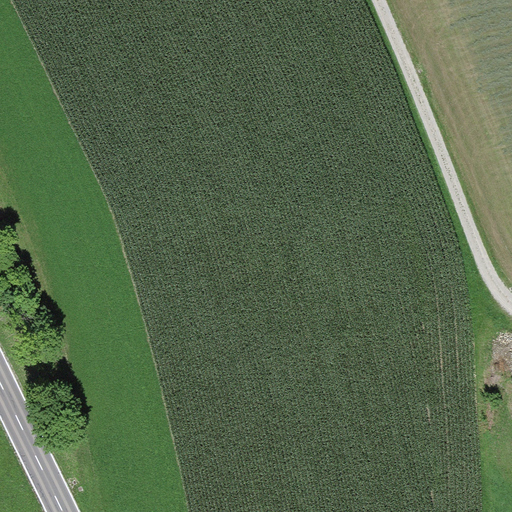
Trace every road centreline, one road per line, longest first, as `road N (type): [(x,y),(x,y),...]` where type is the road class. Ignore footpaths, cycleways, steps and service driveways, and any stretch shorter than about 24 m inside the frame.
road 1 (track): [(511,293),(485,250),(385,0)]
road 2 (secondary): [(63,511),(0,381)]
